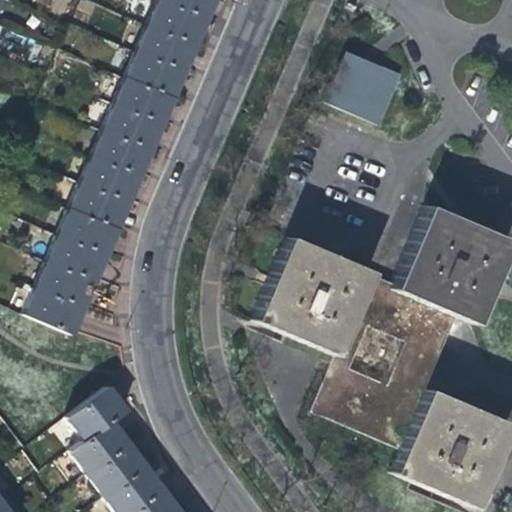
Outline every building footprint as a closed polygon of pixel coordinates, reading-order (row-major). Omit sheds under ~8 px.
[(198,20),(152,0),(149,0),(139,25),(187,45),(193,32),(198,20)] [(152,0),(198,20),(204,5),(206,0),(152,0)] [(181,58),(187,45),(139,25),(128,52),(175,72),(181,58)] [(170,83),(175,72),(128,52),(117,78),(163,98),(170,83)] [(368,64),(366,69),(334,54),(322,81),(318,80),(309,100),(365,124),(387,73),(368,64)] [(158,111),(163,98),(117,78),(105,106),(152,126),(158,111)] [(146,139),(152,126),(105,106),(94,133),(140,153),(146,139)] [(135,163),(140,153),(94,133),(83,157),(129,177),(135,163)] [(124,191),(129,177),(83,157),(71,184),(118,204),(124,191)] [(113,216),(118,204),(71,184),(60,211),(106,231),(113,216)] [(499,240),(411,206),(378,287),(446,316),(463,324),(483,278),(499,240)] [(102,242),(106,231),(60,211),(49,238),(95,258),(102,242)] [(361,272),(274,235),(256,279),(240,320),(324,356),(358,279),(361,272)] [(49,238),(38,263),(84,283),(90,270),(95,258),(49,238)] [(38,263),(27,289),(73,308),(80,292),(84,283),(38,263)] [(300,409),(389,446),(415,388),(446,316),(378,287),(358,279),(324,356),(300,409)] [(27,289),(15,316),(61,335),(68,321),(73,308),(27,289)] [(57,417),(75,441),(101,421),(116,410),(105,396),(97,386),(57,417)] [(501,425),(415,388),(389,446),(379,470),(464,509),(481,479),(501,425)] [(111,433),(101,421),(75,441),(60,452),(77,474),(117,442),(111,433)] [(125,453),(117,442),(77,474),(94,496),(135,466),(125,453)] [(144,478),(135,466),(94,496),(106,511),(120,511),(152,488),(144,478)] [(162,501),(152,488),(120,511),(168,511),(169,511),(162,501)]
